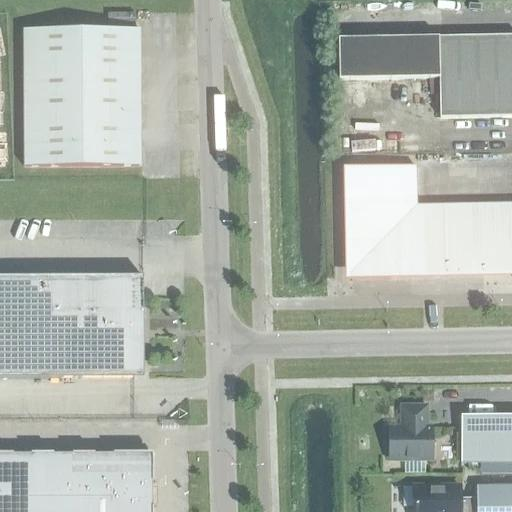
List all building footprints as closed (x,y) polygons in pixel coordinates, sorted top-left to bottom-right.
[(139,166),(138,30),(22,31),(23,167),(139,166)] [(511,118),(511,38),(437,40),(438,80),(438,120),(511,118)] [(438,80),(437,40),(337,42),(338,82),(438,80)] [(415,168),(345,170),(347,278),(422,277),(482,275),(482,271),(511,270),(511,207),(420,209),(420,210),(416,210),(415,168)] [(142,320),(142,279),(0,279),(0,381),(63,381),(63,376),(133,376),(133,340),(138,340),(138,330),(133,330),(133,320),(142,320)] [(426,430),(426,407),(401,407),(400,424),(402,424),(402,430),(389,430),(389,460),(431,460),(431,430),(426,430)] [(511,423),(482,424),(482,420),(462,420),(462,462),(460,462),(460,464),(511,463),(511,423)] [(149,511),(150,456),(0,456),(0,511),(149,511)] [(511,511),(511,488),(475,488),(475,500),(459,500),(459,489),(413,489),(412,511),(511,511)]
